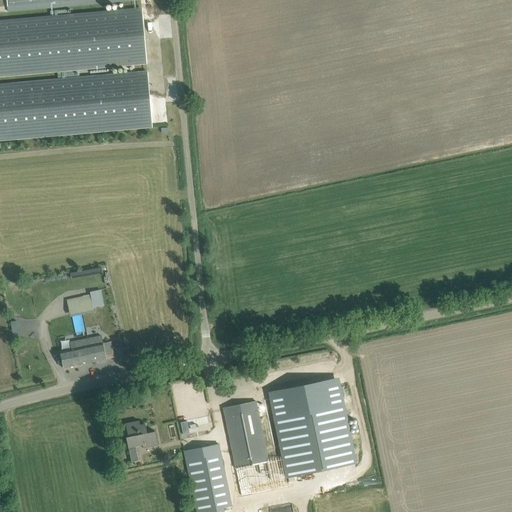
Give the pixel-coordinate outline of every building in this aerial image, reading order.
[(7,6),(8,12),(133,1),(133,0),(6,0),(7,6)] [(142,9),(0,21),(0,75),(58,70),(79,68),(146,62),(142,9)] [(79,68),(58,70),(58,80),(80,78),(79,68)] [(58,80),(0,84),(0,138),(152,125),(147,72),(80,78),(58,80)] [(70,298),(71,315),(97,312),(95,295),(70,298)] [(114,357),(112,347),(110,335),(102,337),(102,336),(70,342),(72,349),(60,352),(63,368),(114,357)] [(271,398),(288,477),(355,463),(338,384),(271,398)] [(272,480),(258,411),(256,401),(224,408),(226,418),(240,486),(272,480)] [(212,423),(211,416),(192,417),(193,424),(212,423)] [(158,445),(157,441),(155,431),(147,433),(145,424),(140,425),(139,421),(126,423),(128,436),(126,437),(128,447),(143,444),(144,448),(158,445)] [(225,511),(221,490),(228,489),(219,444),(184,451),(196,511),(225,511)]
